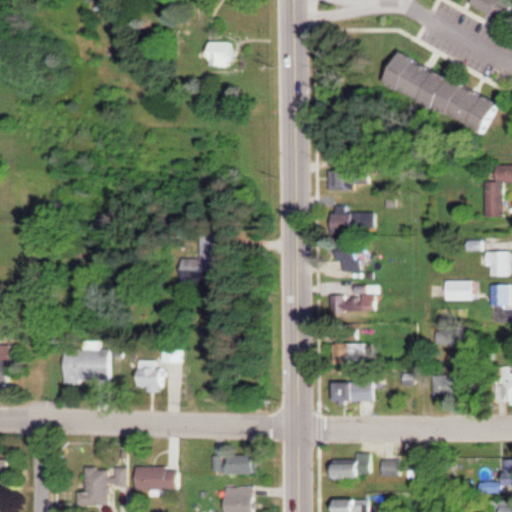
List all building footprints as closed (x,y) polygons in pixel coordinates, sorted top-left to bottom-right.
[(242,42),(216,42),(216,64),(242,64),(242,42)] [(411,50),(394,81),(493,134),(510,103),(411,50)] [(510,181),(511,180),(511,163),(501,164),(501,179),(490,179),(490,215),(510,215),(510,181)] [(347,168),(347,189),(374,189),(374,168),(347,168)] [(183,280),(223,283),(225,267),(220,266),(222,236),(205,235),(203,258),(185,256),(183,280)] [(369,241),(341,241),(341,259),(349,259),(349,269),(369,269),(369,241)] [(511,249),(492,250),(492,274),(511,273),(511,249)] [(480,279),(451,279),(451,299),(480,299),(480,279)] [(511,282),(494,283),(494,304),(511,303),(511,282)] [(362,285),(362,294),(334,294),(334,310),(383,311),(383,285),(362,285)] [(17,344),(0,343),(0,381),(16,382),(17,344)] [(346,352),(350,365),(369,358),(364,346),(346,352)] [(117,348),(79,348),(79,381),(117,381),(117,348)] [(142,365),(141,388),(173,388),(173,365),(142,365)] [(460,389),(479,389),(479,369),(460,369),(460,389)] [(423,384),(422,373),(410,374),(410,385),(423,384)] [(341,381),(341,401),(382,401),(382,381),(341,381)] [(263,455),(217,453),(216,472),(263,473),(263,455)] [(377,453),(363,453),(363,459),(341,459),(341,478),(377,478),(377,453)] [(0,488),(14,488),(14,458),(0,458),(0,488)] [(388,475),(407,475),(407,459),(388,459),(388,475)] [(116,504),(116,486),(133,487),(133,467),(92,466),(92,490),(85,490),(84,504),(116,504)] [(142,489),(186,489),(186,467),(142,467),(142,489)] [(261,511),(262,487),(229,487),(229,511),(261,511)] [(372,511),(372,498),(339,498),(339,511),(372,511)] [(496,511),(511,511),(511,501),(497,502),(496,511)]
